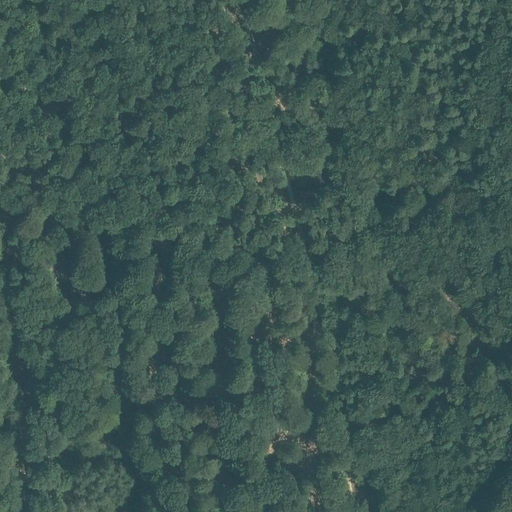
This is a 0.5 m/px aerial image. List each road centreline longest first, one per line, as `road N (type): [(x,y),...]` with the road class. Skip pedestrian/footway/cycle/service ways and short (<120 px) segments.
road 1 (track): [(230,0),(253,38),(268,99),(353,511)]
road 2 (track): [(299,247),(0,196)]
